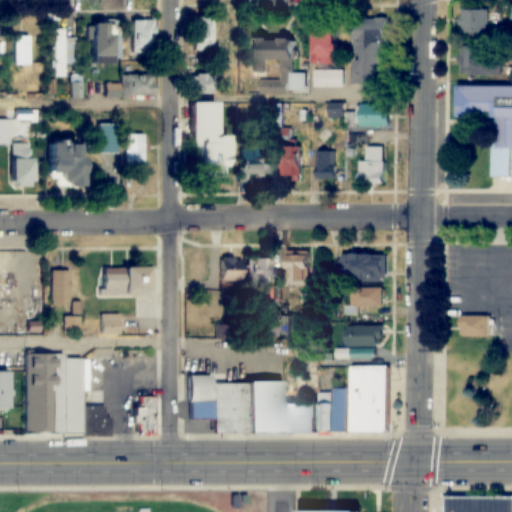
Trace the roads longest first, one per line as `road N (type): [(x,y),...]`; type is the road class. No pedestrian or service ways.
road 1 (tertiary): [(411,511),(420,433),(424,0)]
road 2 (residential): [(0,222),(511,219)]
road 3 (primary): [(511,464),(0,463)]
road 4 (residential): [(172,463),(172,219)]
road 5 (residential): [(172,219),(173,0)]
